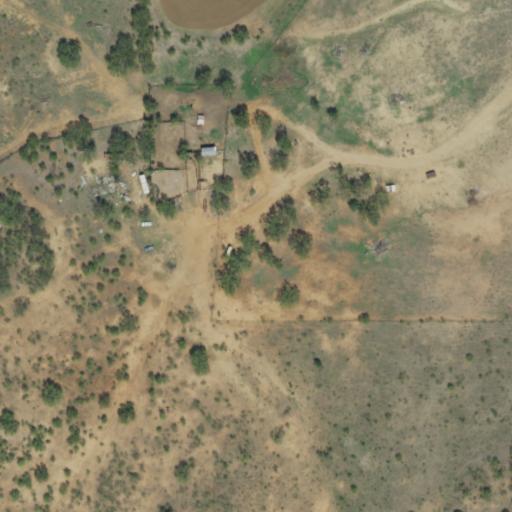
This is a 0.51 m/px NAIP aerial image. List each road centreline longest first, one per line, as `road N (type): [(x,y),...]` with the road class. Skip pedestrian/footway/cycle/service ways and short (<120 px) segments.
road 1 (residential): [(511,92),(415,163),(397,168),(330,149)]
road 2 (residential): [(137,109),(77,43),(51,0)]
